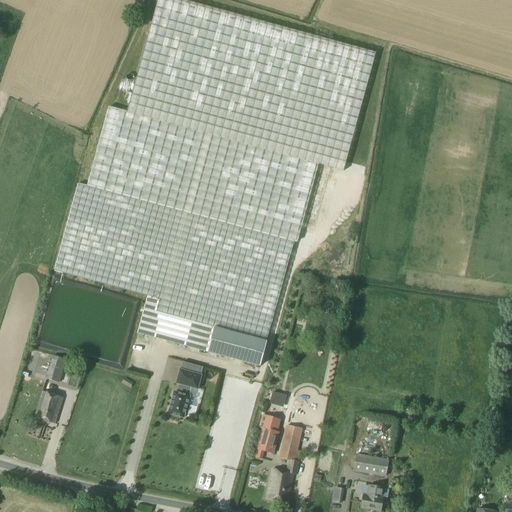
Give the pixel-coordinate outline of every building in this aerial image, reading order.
[(208,353),(224,357),(260,367),(266,342),(294,241),(297,242),(318,164),(343,171),(375,54),(224,13),(177,0),(159,0),(129,113),(109,107),(87,187),(78,184),(54,271),(147,296),(137,333),(208,353)] [(322,169),(317,190),(323,192),(328,170),(322,169)] [(66,360),(53,356),(46,379),(59,383),(66,360)] [(202,376),(201,376),(203,368),(182,363),(176,383),(177,384),(181,385),(179,393),(174,392),(168,414),(172,415),(171,417),(180,419),(181,417),(184,418),(185,415),(188,416),(190,406),(188,405),(190,397),(189,396),(192,388),(198,389),(202,376)] [(64,397),(43,391),(34,418),(55,424),(64,397)] [(280,420),(263,415),(259,430),(262,431),(254,458),(261,460),(264,452),(274,455),(280,434),(277,433),(280,420)] [(302,429),(287,425),(279,459),(290,461),(287,473),(273,470),(267,499),(287,503),(293,474),(296,475),(299,463),(297,462),(299,452),(297,452),(302,429)] [(389,460),(357,454),(354,471),(386,477),(389,460)] [(383,489),(369,487),(367,496),(363,496),(361,509),(379,511),(380,511),(383,499),(381,499),(383,489)] [(344,489),(334,488),(332,502),(342,504),(344,489)]
